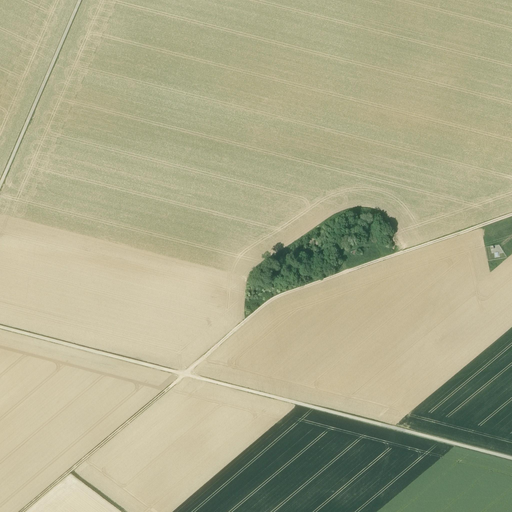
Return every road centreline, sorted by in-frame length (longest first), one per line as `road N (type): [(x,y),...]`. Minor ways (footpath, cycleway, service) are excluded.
road 1 (track): [(187,375),(276,299),(511,215)]
road 2 (track): [(511,458),(187,375)]
road 3 (track): [(21,511),(187,375)]
road 4 (track): [(80,0),(0,186)]
road 5 (track): [(187,375),(0,330)]
